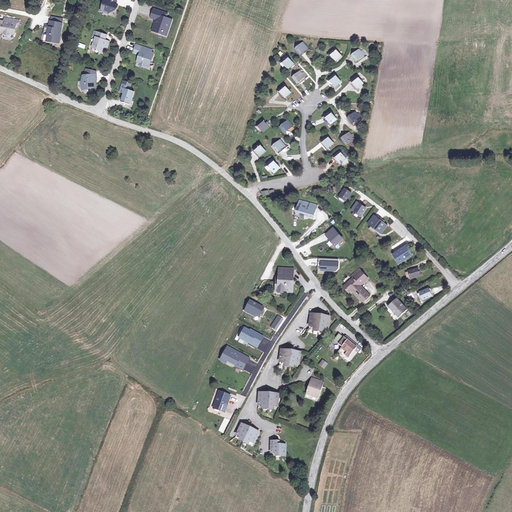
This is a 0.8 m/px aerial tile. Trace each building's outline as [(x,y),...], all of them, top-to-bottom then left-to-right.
[(102,11),(104,12),(110,14),(117,10),(119,5),(116,4),(117,0),(109,0),(109,1),(106,0),(104,7),(102,11)] [(168,14),(155,9),(152,18),(159,20),(157,23),(156,23),(154,29),(158,30),(158,31),(164,33),(164,32),(168,34),(173,20),(167,18),(168,14)] [(14,37),(16,27),(18,27),(19,23),(5,20),(4,26),(3,27),(0,27),(0,28),(0,34),(4,35),(6,37),(8,37),(10,36),(14,37)] [(62,27),(56,25),(54,31),(50,31),(46,30),(44,36),(49,37),(47,43),(59,46),(62,27)] [(108,36),(99,33),(93,47),(104,51),(105,49),(107,41),(106,41),(108,36)] [(135,43),(132,53),(138,55),(135,63),(139,64),(139,66),(145,68),(146,66),(150,68),(154,54),(152,52),(153,49),(135,43)] [(301,53),(307,48),(302,43),(296,47),(301,53)] [(335,60),(341,55),(336,48),(330,53),(335,60)] [(356,61),(363,55),(358,50),(352,55),(356,61)] [(282,61),(287,67),(293,62),(288,56),(282,61)] [(293,76),(297,82),(301,78),(304,76),(299,71),(293,76)] [(329,79),(336,87),(343,83),(335,74),(329,79)] [(83,88),(84,90),(89,88),(96,88),(96,80),(97,80),(97,75),(88,76),(88,77),(84,76),(82,82),(83,83),(82,86),(83,88)] [(358,90),(365,84),(357,76),(352,81),(358,90)] [(125,95),(127,97),(123,102),(131,105),(135,92),(130,90),(132,84),(125,81),(122,93),(125,94),(125,95)] [(286,99),(292,94),(285,85),(279,89),(286,99)] [(330,123),(336,118),(331,112),(325,116),(330,123)] [(347,117),(352,123),(359,118),(354,112),(347,117)] [(262,131),(268,126),(263,119),(257,124),(262,131)] [(286,132),(292,126),(287,121),(281,126),(286,132)] [(348,133),(342,138),(347,144),(353,139),(348,133)] [(333,142),(328,136),(322,141),(327,147),(333,142)] [(278,151),(284,146),(280,140),(273,146),(278,151)] [(260,155),(266,150),(261,144),(255,149),(260,155)] [(346,158),(341,151),(335,156),(340,163),(346,158)] [(272,172),(280,166),(274,160),(267,166),(272,172)] [(340,197),(345,200),(349,193),(345,190),(340,197)] [(317,206),(300,201),(297,213),(301,214),(300,218),(305,220),(306,216),(310,217),(315,219),(317,210),(316,210),(317,206)] [(351,210),(360,215),(365,207),(356,202),(351,210)] [(373,226),(378,230),(383,223),(378,219),(373,226)] [(327,235),(336,245),(343,239),(333,229),(327,235)] [(409,256),(406,250),(398,254),(400,260),(409,256)] [(328,262),(319,262),(319,266),(322,266),(322,270),(336,271),(339,268),(339,259),(328,259),(328,262)] [(277,276),(277,281),(277,286),(276,291),(278,292),(292,292),(292,286),(291,286),(292,278),(293,278),(293,270),(280,269),(279,277),(277,276)] [(412,283),(421,280),(418,270),(409,273),(412,283)] [(369,295),(360,285),(367,278),(361,271),(344,286),(349,292),(353,289),(355,291),(354,292),(361,301),(369,295)] [(423,299),(432,295),(430,290),(422,294),(423,299)] [(399,317),(407,310),(398,299),(389,306),(399,317)] [(264,308),(250,301),(248,306),(250,307),(247,312),(254,316),(255,315),(259,317),(261,314),(263,315),(265,311),(263,310),(264,308)] [(330,318),(318,316),(312,315),(309,329),(323,331),(324,328),(328,328),(330,318)] [(240,338),(257,348),(262,339),(256,336),(256,335),(250,331),(245,328),(240,338)] [(250,331),(256,335),(256,336),(262,339),(263,337),(251,330),(250,331)] [(345,355),(349,358),(357,348),(344,338),(339,334),(334,340),(339,344),(339,345),(342,347),(348,352),(345,355)] [(349,364),(360,351),(357,348),(349,358),(345,355),(348,352),(342,347),(337,354),(349,364)] [(228,348),(222,358),(227,361),(243,369),(246,363),(239,359),(241,357),(240,357),(232,352),(233,351),(228,348)] [(282,350),(280,365),(294,366),(294,363),(299,364),(300,354),(288,352),(288,351),(282,350)] [(241,355),(240,357),(241,357),(239,359),(246,363),(248,359),(241,355)] [(311,378),(306,393),(319,398),(324,382),(311,378)] [(225,412),(231,396),(219,392),(214,407),(220,409),(219,410),(225,412)] [(260,393),(259,408),(273,409),(273,405),(278,406),(279,396),(266,395),(266,394),(260,393)] [(242,425),(236,438),(249,444),(250,441),(254,443),(259,434),(248,428),(242,425)] [(272,442),(271,455),(276,455),(281,455),(285,455),(286,445),(278,445),(278,442),(272,442)]
